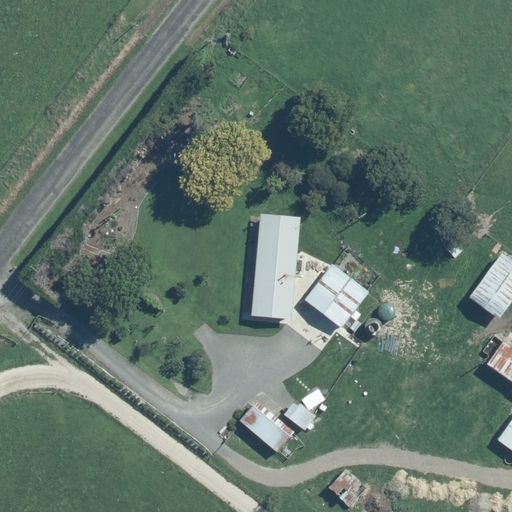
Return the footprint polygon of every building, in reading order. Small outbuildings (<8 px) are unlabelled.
[(298,219),(253,217),(252,241),(239,241),(238,270),(249,270),(247,320),(293,322),(298,219)] [(511,268),(495,256),(462,301),(494,325),(511,299),(511,268)] [(318,261),(314,268),(299,284),(300,309),(336,336),(368,303),(318,261)] [(511,352),(506,348),(487,373),(511,392),(511,352)] [(292,397),(278,414),(302,431),(315,413),(292,397)] [(293,433),(262,406),(243,427),(275,454),(293,433)] [(511,417),(491,445),(511,460),(511,417)] [(322,488),(336,501),(358,477),(344,465),(322,488)]
